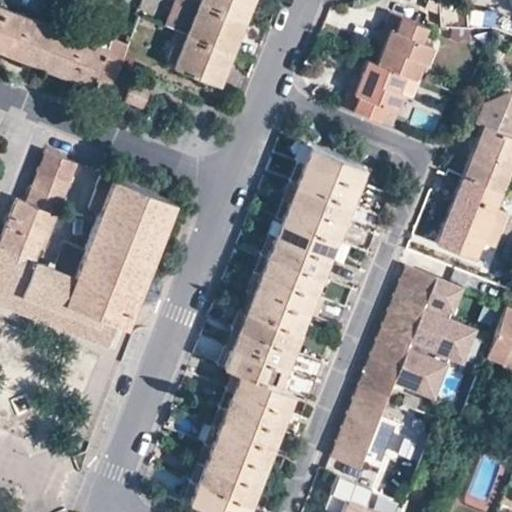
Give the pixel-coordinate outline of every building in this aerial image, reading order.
[(171,0),(163,24),(175,29),(183,32),(195,0),(171,0)] [(243,19),(196,0),(195,0),(183,32),(231,50),(243,19)] [(196,0),(243,19),(250,0),(196,0)] [(443,0),(436,1),(438,23),(454,24),(465,24),(462,0),(443,0)] [(356,6),(355,1),(340,5),(343,9),(356,6)] [(50,23),(0,3),(0,50),(33,65),(50,23)] [(373,41),(380,44),(387,27),(392,29),(398,14),(387,10),(373,41)] [(387,27),(380,44),(373,61),(404,74),(412,77),(419,59),(424,62),(431,45),(420,40),(425,25),(398,14),(392,29),(387,27)] [(104,45),(50,23),(33,65),(88,87),(92,75),(110,82),(117,65),(126,43),(107,36),(104,45)] [(183,32),(175,29),(163,60),(170,64),(183,32)] [(231,50),(183,32),(170,64),(218,82),(231,50)] [(373,61),(364,57),(357,75),(351,92),(356,94),(350,108),(377,119),(383,105),(395,110),(402,92),(397,91),(404,74),(373,61)] [(412,77),(418,79),(424,62),(419,59),(412,77)] [(352,72),(339,103),(350,108),(356,94),(351,92),(357,75),(352,72)] [(148,87),(130,80),(122,98),(140,106),(148,87)] [(480,122),(511,134),(511,90),(506,89),(483,101),(476,120),(480,122)] [(459,177),(497,192),(511,155),(511,134),(480,122),(459,177)] [(305,143),(298,161),(354,183),(361,165),(305,143)] [(176,193),(111,168),(103,191),(93,187),(82,215),(92,219),(71,273),(37,260),(76,158),(43,145),(22,200),(14,197),(0,233),(0,285),(96,322),(99,315),(115,321),(124,325),(176,193)] [(298,161),(291,179),(347,202),(354,183),(298,161)] [(362,186),(369,168),(361,165),(354,183),(362,186)] [(493,204),(497,192),(459,177),(433,241),(472,257),(479,239),(493,204)] [(291,179),(284,198),(340,220),(347,202),(291,179)] [(355,205),(362,186),(354,183),(347,202),(355,205)] [(284,198),(277,216),(332,238),(340,220),(284,198)] [(355,205),(347,202),(340,220),(347,223),(355,205)] [(493,204),(479,239),(489,242),(503,209),(493,204)] [(277,216),(268,237),(324,260),(332,238),(277,216)] [(340,241),(347,223),(340,220),(332,238),(340,241)] [(268,237),(262,254),(317,276),(324,260),(268,237)] [(262,254),(255,272),(310,294),(317,276),(262,254)] [(423,293),(431,275),(403,264),(396,282),(423,293)] [(255,272),(248,290),(303,312),(310,294),(255,272)] [(443,321),(457,285),(431,275),(423,293),(418,309),(412,324),(407,338),(402,351),(397,363),(391,377),(390,379),(429,394),(445,354),(458,359),(471,328),(451,320),(449,324),(443,321)] [(423,293),(396,282),(389,299),(418,309),(423,293)] [(96,322),(0,285),(0,304),(105,346),(115,321),(99,315),(96,322)] [(248,290),(241,307),(296,329),(303,312),(248,290)] [(412,324),(418,309),(389,299),(384,312),(412,324)] [(499,362),(511,328),(511,306),(503,302),(483,355),(499,362)] [(233,327),(241,307),(235,305),(227,324),(233,327)] [(241,307),(233,327),(288,348),(296,329),(241,307)] [(314,316),(303,312),(296,329),(304,332),(307,333),(314,316)] [(412,324),(384,312),(378,327),(407,338),(412,324)] [(233,327),(227,324),(220,343),(226,346),(233,327)] [(233,327),(226,346),(281,367),(288,348),(233,327)] [(402,351),(407,338),(378,327),(373,339),(402,351)] [(511,328),(499,362),(511,366),(511,328)] [(296,351),(304,332),(296,329),(288,348),(296,351)] [(402,351),(373,339),(368,353),(397,363),(402,351)] [(226,346),(219,364),(235,370),(274,385),(281,367),(226,346)] [(391,377),(397,363),(368,353),(363,366),(391,377)] [(391,377),(363,366),(358,380),(385,391),(387,388),(390,379),(391,377)] [(274,385),(235,370),(228,388),(283,410),(290,391),(274,385)] [(383,396),(385,391),(358,380),(352,395),(380,406),(383,396)] [(283,410),(228,388),(220,407),(275,428),(283,410)] [(383,396),(390,399),(394,391),(387,388),(385,391),(383,396)] [(380,406),(352,395),(346,410),(374,421),(374,419),(380,406)] [(482,422),(493,426),(499,411),(487,406),(482,422)] [(275,428),(220,407),(213,425),(268,447),(275,428)] [(369,433),(374,421),(346,410),(341,422),(369,433)] [(369,433),(341,422),(335,438),(363,448),(369,433)] [(268,447),(213,425),(206,444),(261,466),(268,447)] [(355,466),(363,448),(335,438),(328,455),(355,466)] [(261,466),(206,444),(199,461),(254,483),(261,466)] [(254,483),(199,461),(191,480),(247,502),(254,483)] [(382,511),(361,504),(344,497),(350,481),(349,481),(335,475),(323,507),(336,511),(382,511)] [(242,511),(247,502),(191,480),(184,499),(217,511),(242,511)] [(368,488),(350,481),(344,497),(361,504),(368,488)]
